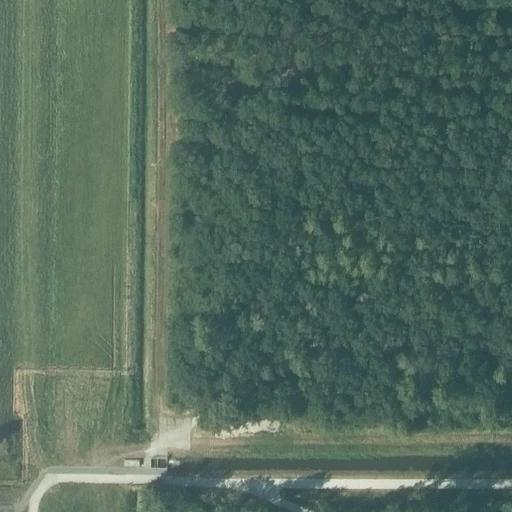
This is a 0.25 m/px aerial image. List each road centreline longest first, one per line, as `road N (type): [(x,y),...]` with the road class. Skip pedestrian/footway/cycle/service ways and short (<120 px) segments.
road 1 (track): [(158,442),(164,0)]
road 2 (track): [(166,438),(511,439)]
road 3 (track): [(102,479),(103,451),(141,451),(190,426)]
